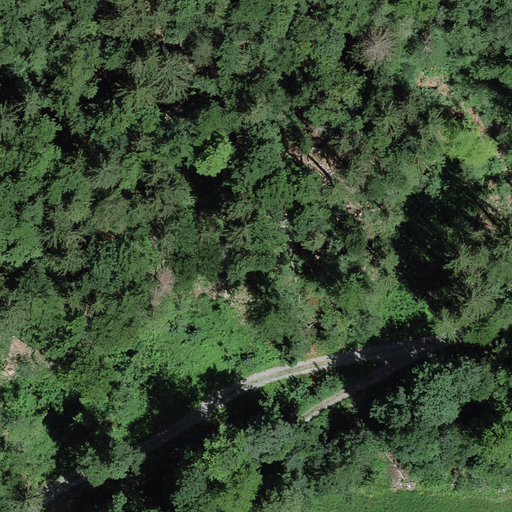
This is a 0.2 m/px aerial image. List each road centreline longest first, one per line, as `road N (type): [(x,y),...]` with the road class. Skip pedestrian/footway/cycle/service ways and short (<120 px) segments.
road 1 (track): [(432,338),(251,382),(19,511)]
road 2 (track): [(432,338),(288,428),(245,469),(217,511)]
